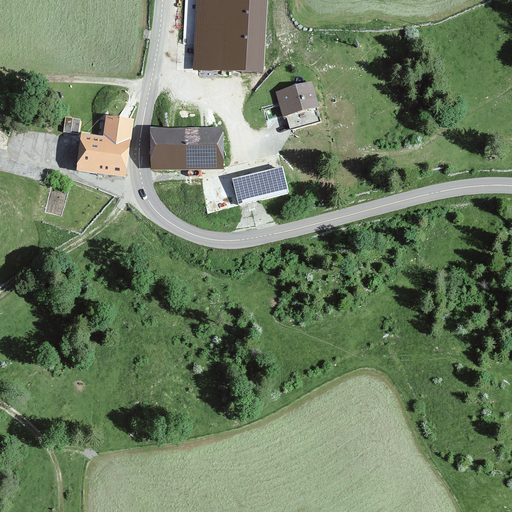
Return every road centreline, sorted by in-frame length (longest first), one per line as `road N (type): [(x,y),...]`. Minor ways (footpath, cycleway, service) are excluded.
road 1 (tertiary): [(163,0),(139,162),(151,205),(172,222),(204,236),(244,239),(455,186),(511,186)]
road 2 (track): [(144,190),(0,298)]
road 3 (track): [(150,87),(30,77),(0,102)]
